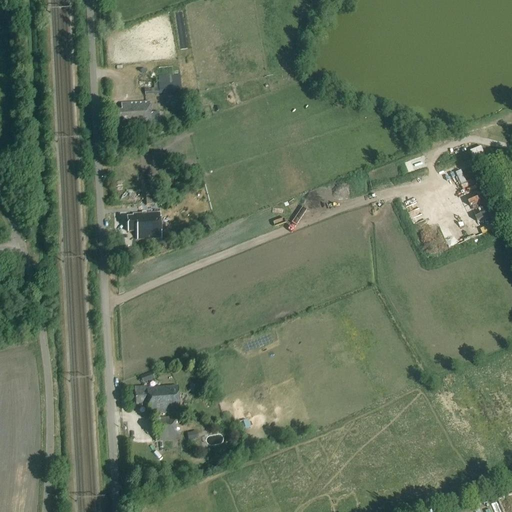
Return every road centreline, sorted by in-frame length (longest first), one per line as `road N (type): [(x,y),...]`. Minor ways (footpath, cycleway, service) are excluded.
road 1 (unclassified): [(116,511),(89,0)]
road 2 (unclassified): [(44,511),(46,349),(19,244)]
